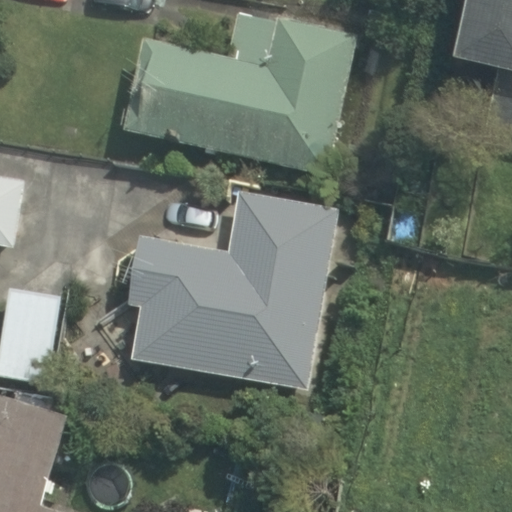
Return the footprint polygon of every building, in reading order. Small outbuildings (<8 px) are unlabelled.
[(362,22),(254,0),(244,0),(236,45),(148,27),(127,130),(331,172),(362,22)] [(511,0),(477,0),(466,65),(511,72),(511,0)] [(0,244),(27,249),(39,176),(0,169),(0,244)] [(363,207),(250,189),(241,243),(141,227),(120,354),(334,389),(363,207)] [(70,303),(15,292),(0,365),(0,373),(53,385),(70,303)] [(66,417),(0,399),(0,511),(74,511),(43,503),(66,417)]
